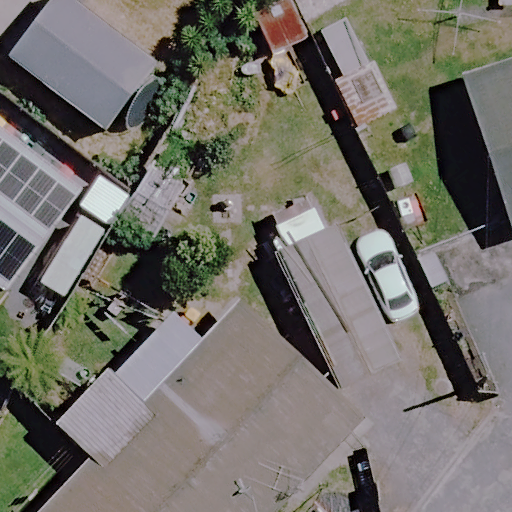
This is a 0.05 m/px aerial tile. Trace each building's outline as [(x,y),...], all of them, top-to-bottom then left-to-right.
[(147,75),(61,7),(16,63),(102,131),(147,75)] [(511,243),(511,69),(458,85),(506,245),(511,243)] [(0,137),(0,299),(80,205),(0,137)] [(343,221),(272,254),(337,395),(408,362),(343,221)] [(279,511),(358,432),(235,312),(196,353),(161,319),(52,432),(92,471),(51,511),(279,511)]
